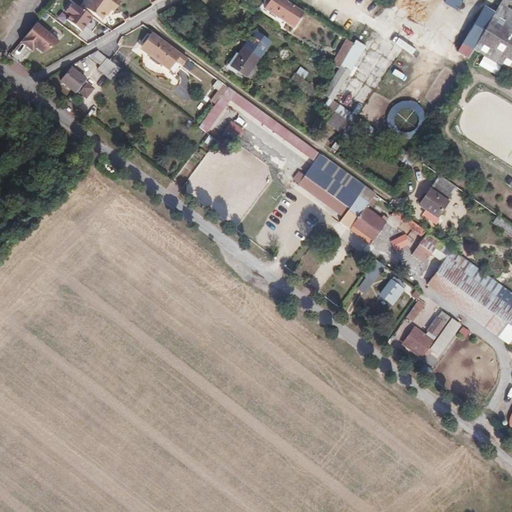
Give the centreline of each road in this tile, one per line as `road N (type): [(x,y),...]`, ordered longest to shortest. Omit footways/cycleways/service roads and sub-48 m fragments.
road 1 (unclassified): [(511,466),(21,85)]
road 2 (unclassified): [(21,85),(170,0)]
